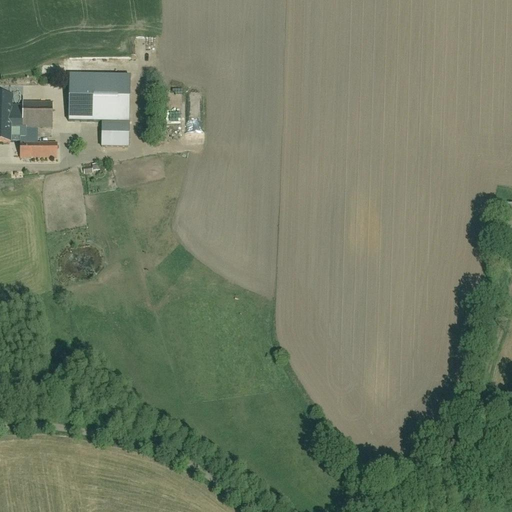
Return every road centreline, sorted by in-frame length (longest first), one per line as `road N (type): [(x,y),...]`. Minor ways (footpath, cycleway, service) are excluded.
road 1 (residential): [(254,511),(152,448),(48,427),(0,429)]
road 2 (residential): [(511,398),(389,511)]
